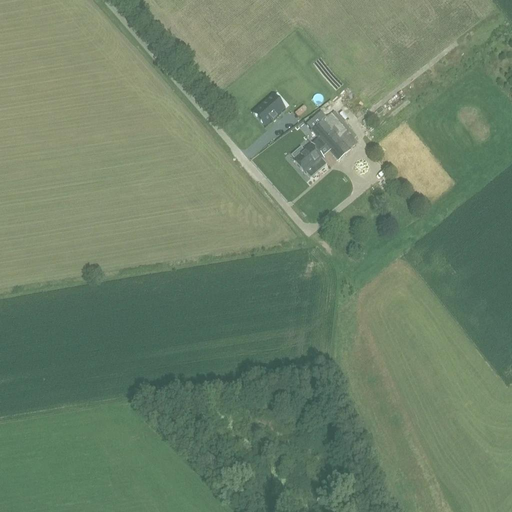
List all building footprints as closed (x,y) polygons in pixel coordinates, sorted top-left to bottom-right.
[(360,52),(365,58),(370,53),(365,47),(360,52)] [(264,130),(281,115),(269,101),(252,117),(264,130)] [(319,140),(312,146),(318,153),(325,147),(338,162),(350,151),(349,151),(357,143),(331,114),(311,132),(319,140)] [(377,114),(365,120),(367,125),(379,119),(377,114)] [(292,160),(305,176),(324,159),(318,153),(312,146),(310,144),(292,160)]
